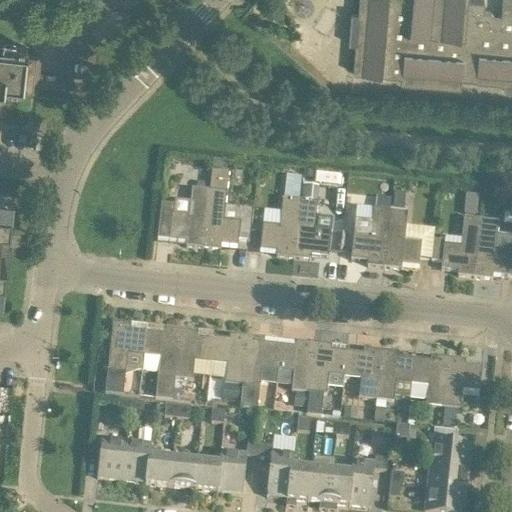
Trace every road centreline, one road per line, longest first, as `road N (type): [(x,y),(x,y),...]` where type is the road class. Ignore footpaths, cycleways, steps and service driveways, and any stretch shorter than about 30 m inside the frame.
road 1 (residential): [(511,320),(51,271)]
road 2 (residential): [(72,162),(220,0)]
road 3 (residential): [(54,511),(35,492),(29,465),(38,350)]
